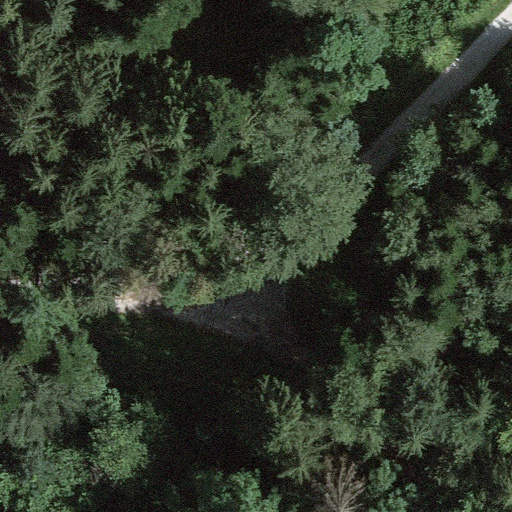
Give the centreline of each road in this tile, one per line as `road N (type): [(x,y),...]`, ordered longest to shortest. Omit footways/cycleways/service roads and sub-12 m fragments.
road 1 (track): [(511,22),(311,243),(245,293),(181,311),(90,306),(0,282)]
road 2 (track): [(461,511),(293,356),(245,293)]
